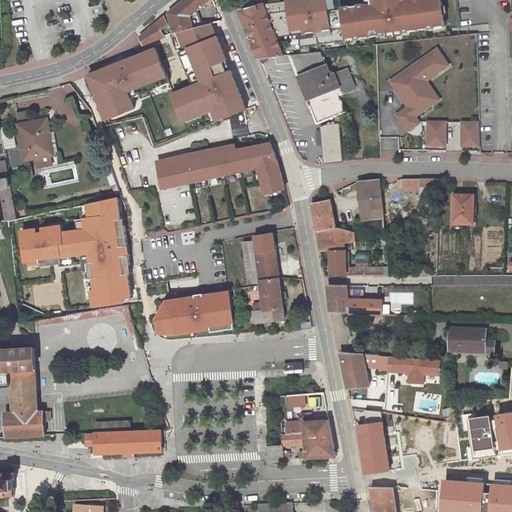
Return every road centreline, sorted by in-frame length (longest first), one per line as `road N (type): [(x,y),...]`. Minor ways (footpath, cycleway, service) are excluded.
road 1 (unclassified): [(355,483),(296,179)]
road 2 (residential): [(355,483),(216,491),(125,481)]
road 3 (unclassified): [(296,179),(224,0)]
road 4 (residential): [(320,177),(365,170),(511,174)]
road 5 (tertiary): [(159,0),(91,55),(0,83)]
road 6 (unknown): [(274,122),(137,158)]
road 7 (residential): [(0,456),(125,481)]
